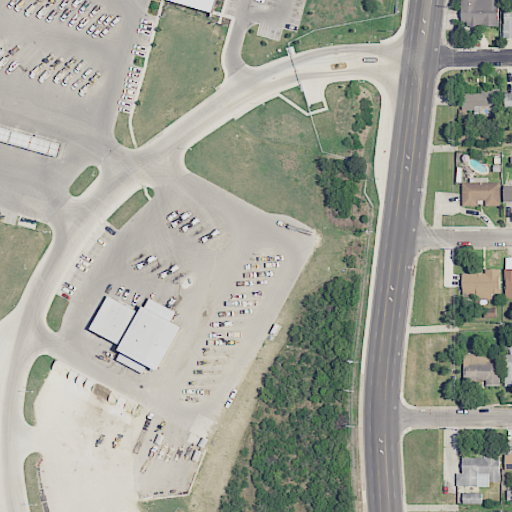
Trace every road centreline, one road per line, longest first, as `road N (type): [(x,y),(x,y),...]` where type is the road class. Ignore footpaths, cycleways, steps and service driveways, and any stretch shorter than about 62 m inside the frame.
road 1 (secondary): [(422,0),(378,418),(384,511)]
road 2 (residential): [(511,417),(378,418)]
